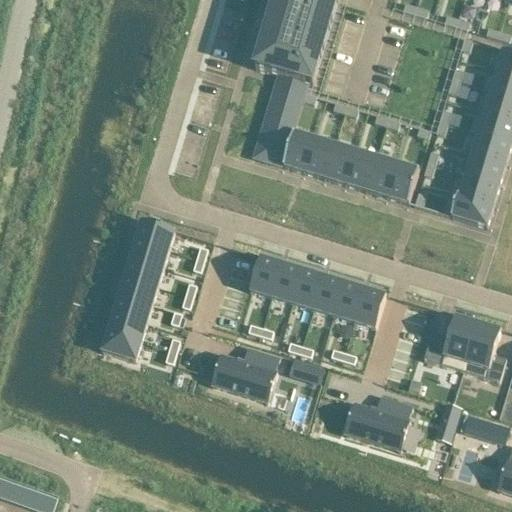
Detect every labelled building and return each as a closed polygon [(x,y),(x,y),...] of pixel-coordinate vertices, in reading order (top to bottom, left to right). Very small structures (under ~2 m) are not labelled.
[(279,80),(254,162),(284,171),(294,136),(291,135),(310,73),(311,73),(333,0),(277,0),(256,73),(279,80)] [(406,8),(404,16),(415,19),(418,11),(406,8)] [(418,11),(415,19),(427,22),(429,15),(418,11)] [(448,20),(445,28),(457,31),(459,24),(448,20)] [(459,24),(457,31),(468,35),(470,27),(459,24)] [(489,33),(487,40),(498,44),(500,36),(489,33)] [(500,36),(498,44),(510,47),(511,39),(500,36)] [(466,43),(462,54),(470,57),(474,45),(466,43)] [(511,56),(504,54),(497,76),(511,80),(511,56)] [(456,74),(453,85),(461,88),(464,76),(456,74)] [(511,80),(497,76),(491,97),(511,103),(511,80)] [(453,85),(450,97),(457,99),(461,88),(453,85)] [(511,103),(491,97),(485,117),(511,125),(511,103)] [(306,99),(303,107),(314,110),(317,102),(306,99)] [(336,108),(334,116),(346,119),(348,112),(336,108)] [(348,112),(346,119),(357,123),(359,115),(348,112)] [(444,115),(441,127),(448,129),(452,118),(444,115)] [(511,125),(485,117),(478,138),(511,148),(511,125)] [(378,120),(375,128),(387,131),(389,124),(378,120)] [(389,124),(387,131),(398,135),(400,127),(389,124)] [(441,127),(437,138),(445,140),(448,129),(441,127)] [(420,133),(418,141),(429,144),(431,136),(420,133)] [(294,136),(284,171),(305,177),(316,143),(294,136)] [(511,148),(478,138),(472,159),(506,169),(511,150),(511,148)] [(316,143),(305,177),(326,184),(337,149),(316,143)] [(337,149),(326,184),(347,190),(357,155),(337,149)] [(357,155),(347,190),(367,196),(378,161),(357,155)] [(432,156),(428,168),(436,170),(439,159),(432,156)] [(472,159),(466,179),(500,190),(506,169),(472,159)] [(378,161),(367,196),(388,202),(398,168),(378,161)] [(398,168),(388,202),(409,209),(420,174),(398,168)] [(428,168),(425,180),(432,182),(436,170),(428,168)] [(458,198),(458,200),(494,210),(500,190),(466,179),(460,199),(458,198)] [(419,198),(416,209),(423,211),(427,200),(419,198)] [(458,200),(451,221),(488,232),(494,210),(458,200)] [(142,225),(136,244),(171,254),(176,237),(176,236),(142,225)] [(135,247),(130,263),(165,273),(170,258),(171,254),(136,244),(135,247)] [(201,252),(198,263),(205,265),(209,254),(201,252)] [(261,262),(251,296),(272,303),(283,268),(261,262)] [(129,269),(125,281),(159,292),(163,279),(165,273),(130,263),(129,269)] [(197,266),(194,275),(202,277),(205,268),(205,265),(198,263),(197,266)] [(283,268),(272,303),(293,309),(303,274),(283,268)] [(303,274),(293,309),(314,315),(324,281),(303,274)] [(122,291),(119,300),(154,310),(157,301),(159,292),(125,281),(122,291)] [(324,281),(314,315),(334,321),(345,287),(324,281)] [(345,287),(334,321),(355,327),(365,293),(345,287)] [(190,289),(187,300),(194,302),(198,291),(190,289)] [(365,293),(355,327),(376,334),(387,300),(365,293)] [(116,313),(114,319),(148,329),(150,323),(154,310),(119,300),(116,313)] [(187,300),(183,311),(191,314),(194,302),(187,300)] [(176,317),(172,328),(180,331),(183,319),(176,317)] [(109,334),(108,337),(142,348),(143,345),(148,329),(114,319),(109,334)] [(431,341),(424,364),(464,376),(479,327),(456,320),(448,346),(431,341)] [(479,327),(464,376),(500,387),(507,363),(494,359),(502,334),(479,327)] [(252,329),(249,337),(261,341),(263,333),(252,329)] [(263,333),(261,341),(272,344),(275,336),(263,333)] [(108,337),(103,356),(137,366),(142,348),(108,337)] [(171,353),(170,356),(178,358),(179,355),(181,346),(174,344),(171,353)] [(291,348),(289,355),(300,359),(303,351),(291,348)] [(303,351),(300,359),(312,362),(314,355),(303,351)] [(222,360),(213,391),(269,408),(278,377),(276,376),(281,362),(249,353),(244,366),(222,360)] [(334,354),(332,362),(344,366),(346,358),(334,354)] [(170,356),(167,367),(174,369),(178,358),(170,356)] [(346,358),(344,366),(355,369),(357,361),(346,358)] [(295,365),(291,379),(321,388),(325,375),(295,365)] [(355,408),(346,439),(402,456),(411,425),(409,425),(414,411),(382,401),(377,415),(355,408)] [(449,409),(443,428),(456,432),(462,413),(449,409)] [(466,419),(461,435),(505,449),(510,433),(466,419)] [(508,464),(499,495),(511,499),(511,457),(510,465),(508,464)]
